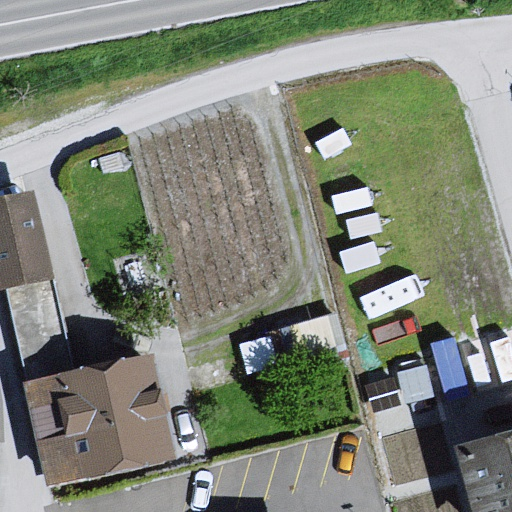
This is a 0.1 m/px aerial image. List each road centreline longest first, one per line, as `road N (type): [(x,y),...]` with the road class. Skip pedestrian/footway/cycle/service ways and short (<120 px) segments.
road 1 (unclassified): [(0,169),(213,89),(357,51),(471,41)]
road 2 (residential): [(471,41),(511,180)]
road 3 (tertiary): [(0,25),(138,0)]
